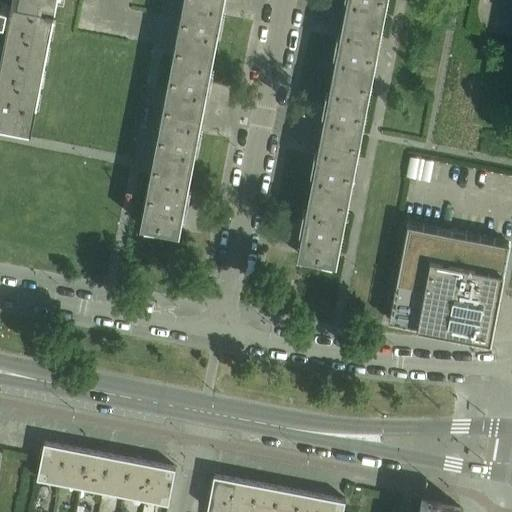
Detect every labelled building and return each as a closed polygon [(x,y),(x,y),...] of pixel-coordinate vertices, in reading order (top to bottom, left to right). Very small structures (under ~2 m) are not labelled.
[(18,0),(17,7),(12,6),(12,7),(8,6),(9,5),(0,2),(0,18),(6,19),(6,18),(10,18),(0,68),(0,122),(33,129),(56,10),(58,11),(59,7),(57,6),(57,0),(18,0)] [(214,55),(222,16),(223,9),(223,8),(224,0),(185,0),(176,47),(214,55)] [(383,27),(387,0),(348,0),(345,19),(382,26),(383,27)] [(372,85),(383,27),(382,26),(345,19),(341,39),(337,55),(333,78),(372,85)] [(203,113),(211,74),(212,67),(214,55),(176,47),(165,106),(203,113)] [(363,127),(370,96),(372,85),(333,78),(330,92),(327,108),(322,137),(360,143),(363,127)] [(192,173),(199,133),(203,113),(165,106),(153,165),(192,173)] [(349,203),(356,165),(360,143),(322,137),(316,167),(310,195),(349,203)] [(433,168),(434,158),(411,156),(410,175),(421,176),(421,167),(433,168)] [(180,231),(188,192),(192,173),(153,165),(142,224),(180,231)] [(349,203),(310,195),(299,254),(337,261),(341,245),(349,203)] [(408,223),(389,321),(490,341),(492,341),(492,340),(493,340),(493,339),(511,242),(408,223)] [(39,477),(61,481),(67,446),(46,442),(39,477)] [(89,450),(67,446),(61,481),(82,485),(89,450)] [(110,454),(89,450),(82,485),(104,489),(110,454)] [(132,458),(110,454),(104,489),(126,494),(132,458)] [(154,463),(132,458),(126,494),(147,498),(154,463)] [(176,467),(154,463),(147,498),(169,502),(176,467)] [(215,474),(208,510),(220,511),(231,511),(238,479),(215,474)] [(254,511),(260,483),(238,479),(231,511),(254,511)] [(276,511),(282,487),(260,483),(254,511),(276,511)] [(298,511),(303,491),(282,487),(276,511),(298,511)] [(320,511),(324,495),(303,491),(298,511),(320,511)] [(343,511),(346,499),(324,495),(320,511),(343,511)] [(422,500),(419,511),(460,511),(461,508),(422,500)]
